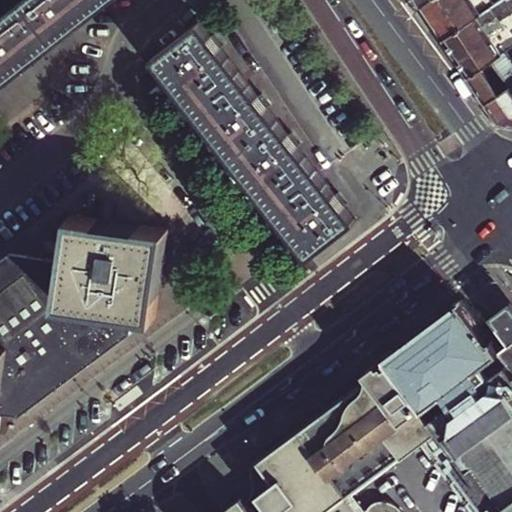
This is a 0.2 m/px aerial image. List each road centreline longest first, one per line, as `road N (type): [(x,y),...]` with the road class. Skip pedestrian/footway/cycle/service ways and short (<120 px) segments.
road 1 (residential): [(0,456),(251,267)]
road 2 (secondary): [(325,0),(431,160),(477,211)]
road 3 (secondary): [(507,179),(373,0)]
road 4 (secondary): [(326,368),(498,231)]
road 5 (secondary): [(477,211),(446,250),(314,351)]
road 6 (residential): [(123,99),(251,267)]
road 7 (residential): [(335,157),(231,0)]
road 8 (residential): [(0,196),(123,99)]
road 9 (secondary): [(314,351),(202,444)]
road 10 (secondary): [(202,444),(326,368)]
road 11 (residential): [(123,99),(117,77),(127,39),(169,0)]
